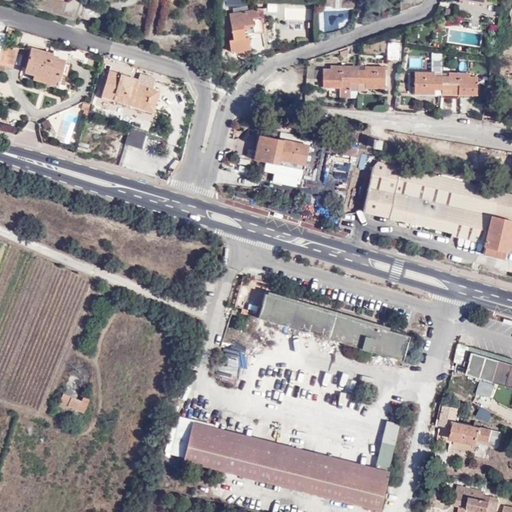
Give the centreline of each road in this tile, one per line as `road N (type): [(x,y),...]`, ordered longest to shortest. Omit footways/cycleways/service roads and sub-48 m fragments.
road 1 (primary): [(185,214),(511,312)]
road 2 (primary): [(511,295),(189,201)]
road 3 (residential): [(0,16),(192,74),(202,87),(200,164)]
road 4 (residential): [(511,144),(236,97)]
road 5 (residential): [(436,0),(410,18),(268,67),(236,97)]
road 6 (primary): [(189,201),(0,149)]
road 7 (primary): [(0,151),(185,214)]
